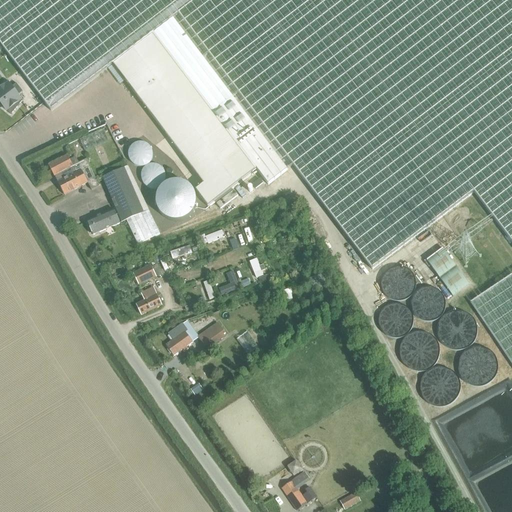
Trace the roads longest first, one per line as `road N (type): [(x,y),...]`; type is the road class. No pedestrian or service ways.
road 1 (unclassified): [(240,511),(0,151)]
road 2 (unknown): [(0,146),(90,91),(117,90),(134,112)]
